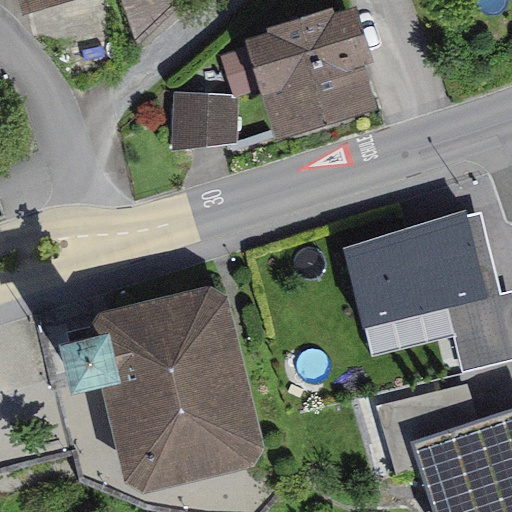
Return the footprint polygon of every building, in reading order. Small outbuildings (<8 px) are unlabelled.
[(29,0),(35,17),(88,0),(29,0)] [(395,110),(365,14),(258,48),(288,143),(395,110)] [(246,139),(242,80),(175,83),(178,143),(246,139)] [(492,216),(356,249),(376,331),(461,311),(476,375),(511,366),(511,295),(511,296),(492,216)] [(96,347),(69,354),(81,403),(109,396),(137,501),(275,465),(228,288),(90,323),(96,347)] [(511,511),(511,417),(428,445),(450,511),(511,511)]
